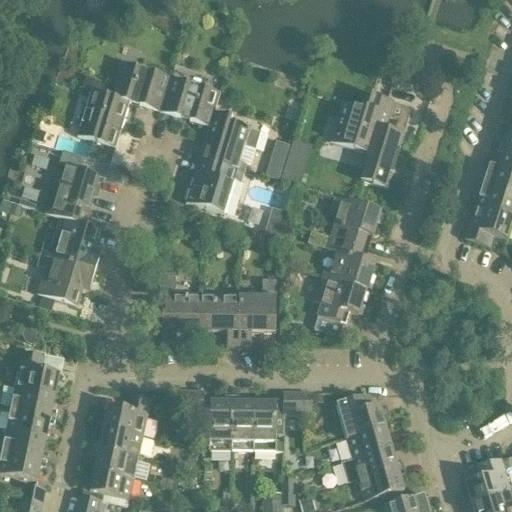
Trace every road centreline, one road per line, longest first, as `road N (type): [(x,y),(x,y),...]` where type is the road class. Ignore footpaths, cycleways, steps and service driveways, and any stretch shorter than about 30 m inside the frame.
road 1 (residential): [(511,346),(508,306),(497,293),(445,269),(511,50)]
road 2 (residential): [(373,377),(442,116)]
road 3 (residential): [(125,372),(373,377)]
road 4 (residential): [(125,372),(113,289),(155,149)]
road 5 (residential): [(58,511),(90,371),(125,372)]
